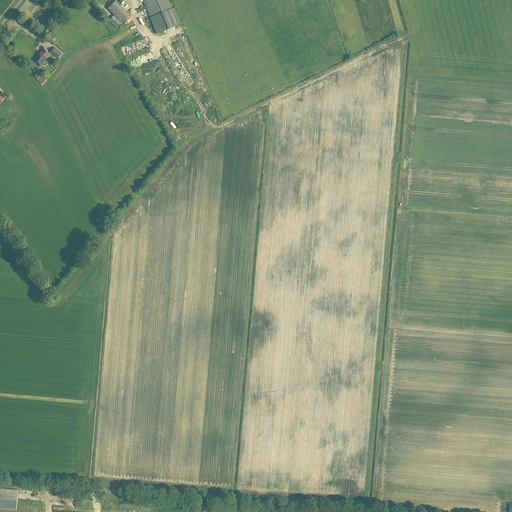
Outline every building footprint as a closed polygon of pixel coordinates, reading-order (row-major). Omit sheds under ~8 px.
[(180,24),(170,0),(142,0),(157,34),(180,24)] [(122,23),(130,16),(116,1),(108,8),(122,23)] [(116,28),(122,23),(114,15),(109,20),(116,28)] [(136,44),(122,47),(124,54),(137,51),(136,44)] [(58,58),(59,57),(62,53),(55,48),(51,52),(58,58)] [(41,65),(49,54),(43,49),(39,53),(40,53),(35,59),(41,65)] [(36,78),(42,83),(46,80),(39,74),(36,78)] [(5,97),(12,103),(16,98),(9,93),(5,97)] [(0,488),(0,508),(16,510),(18,491),(0,488)]
